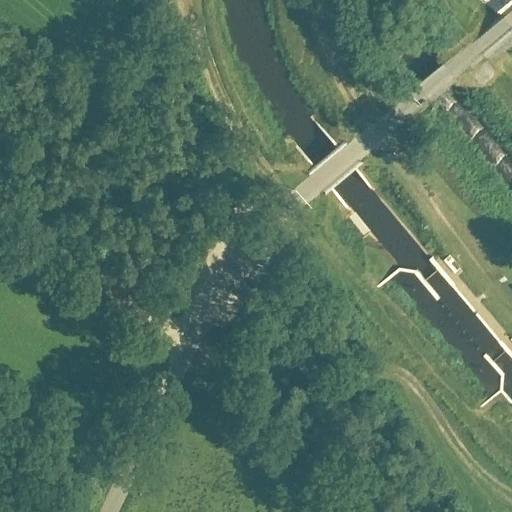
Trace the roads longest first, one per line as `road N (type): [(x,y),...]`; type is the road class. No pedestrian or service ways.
road 1 (unclassified): [(108,511),(192,336),(248,246),(511,16)]
road 2 (track): [(0,198),(147,314),(192,336)]
road 3 (track): [(183,356),(338,376),(386,370)]
